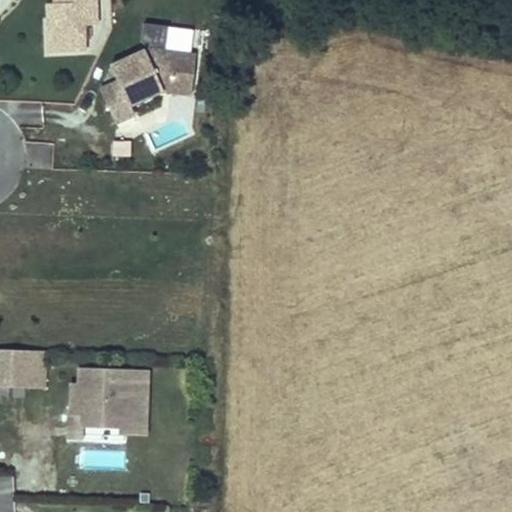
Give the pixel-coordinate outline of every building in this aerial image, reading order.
[(44,0),(45,55),(85,54),(85,28),(97,28),(96,0),(44,0)] [(207,57),(159,50),(122,67),(129,82),(112,90),(127,124),(146,116),(141,107),(175,93),(202,97),(207,57)] [(27,143),(28,168),(53,168),(52,143),(27,143)] [(0,384),(46,387),(47,347),(0,345),(0,384)] [(148,432),(151,364),(70,360),(66,437),(83,437),(84,429),(148,432)]
